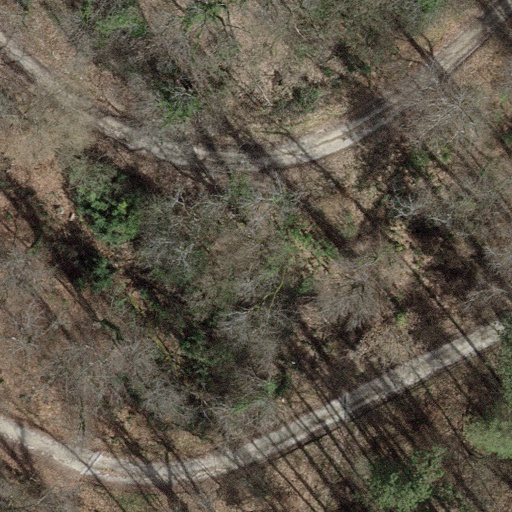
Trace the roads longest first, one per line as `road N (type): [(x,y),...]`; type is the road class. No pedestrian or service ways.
road 1 (track): [(509,0),(382,115),(310,148),(236,155),(168,148),(101,118),(0,30)]
road 2 (track): [(0,423),(79,463),(165,474),(259,451),(511,325)]
